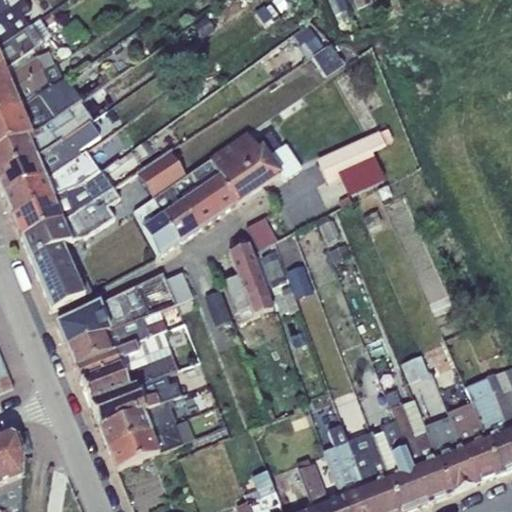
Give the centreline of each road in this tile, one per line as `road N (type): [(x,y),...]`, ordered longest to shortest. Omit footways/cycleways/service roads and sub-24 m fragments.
road 1 (residential): [(59,395),(0,235)]
road 2 (residential): [(109,511),(59,395)]
